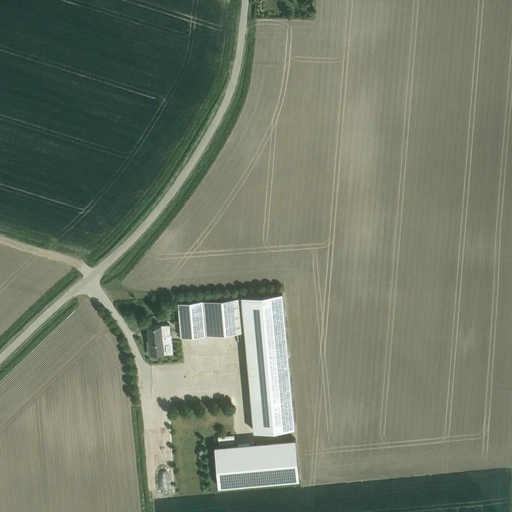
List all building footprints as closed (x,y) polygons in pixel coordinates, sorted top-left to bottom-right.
[(295,427),(282,292),(202,301),(177,303),(180,337),(205,335),(244,329),(254,431),(295,427)] [(163,341),(162,341),(161,335),(170,334),(169,324),(161,325),(161,324),(147,325),(148,332),(146,332),(148,354),(164,353),(163,341)] [(216,392),(208,393),(210,405),(217,404),(216,392)] [(221,393),(222,403),(230,402),(229,392),(221,393)] [(250,437),(250,430),(233,431),(233,438),(250,437)] [(294,437),(215,445),(219,486),(298,478),(294,437)]
